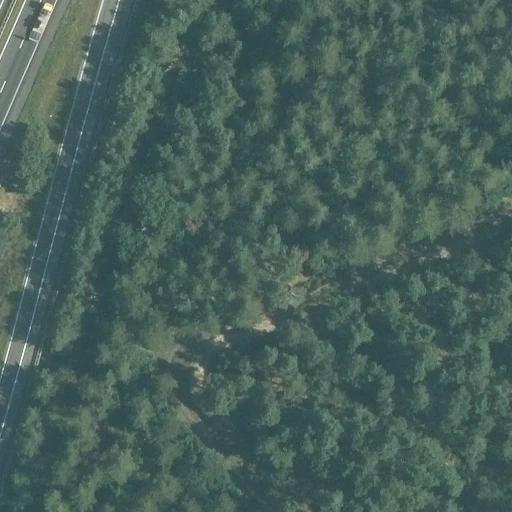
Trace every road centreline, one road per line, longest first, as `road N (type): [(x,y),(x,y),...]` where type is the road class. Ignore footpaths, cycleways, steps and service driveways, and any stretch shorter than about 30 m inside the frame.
road 1 (track): [(511,225),(222,344),(200,362),(194,386),(204,415),(307,511)]
road 2 (motorway): [(0,403),(111,0)]
